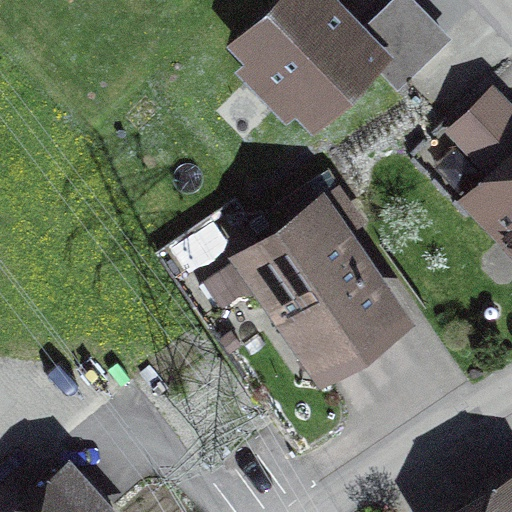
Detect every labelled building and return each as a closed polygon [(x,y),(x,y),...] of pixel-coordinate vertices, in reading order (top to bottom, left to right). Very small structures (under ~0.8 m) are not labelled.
[(397,79),(442,35),(408,0),(397,0),(359,37),(322,0),(286,0),(244,41),(313,113),(373,55),(397,79)] [(511,110),(493,91),(453,129),(502,180),(484,197),(511,225),(511,110)] [(321,203),(247,254),(316,355),(390,305),(321,203)] [(189,267),(229,237),(211,213),(170,242),(189,267)] [(87,511),(54,474),(9,511),(87,511)] [(511,511),(511,480),(457,511),(511,511)]
